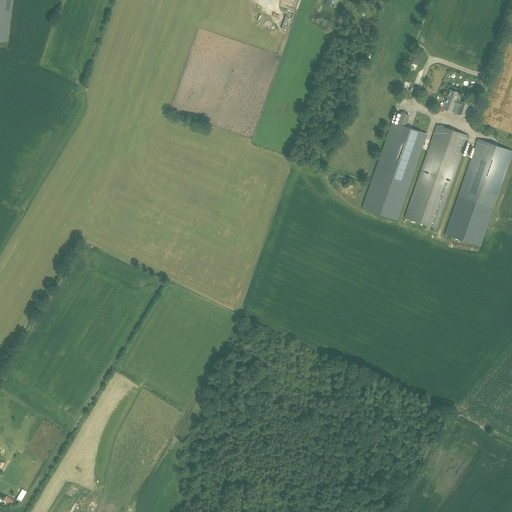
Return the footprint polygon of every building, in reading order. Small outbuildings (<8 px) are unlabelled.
[(0,0),(0,41),(6,42),(12,0),(0,0)] [(465,116),(469,104),(456,99),(458,93),(450,90),(447,97),(446,96),(442,108),(465,116)] [(401,112),(396,124),(391,122),(362,208),(397,220),(427,134),(406,126),(410,115),(401,112)] [(468,136),(437,125),(405,217),(436,228),(468,136)] [(511,155),(511,150),(477,139),(458,195),(494,208),(511,155)] [(480,246),(494,208),(458,195),(444,234),(480,246)] [(16,501),(7,496),(4,501),(13,506),(16,501)]
